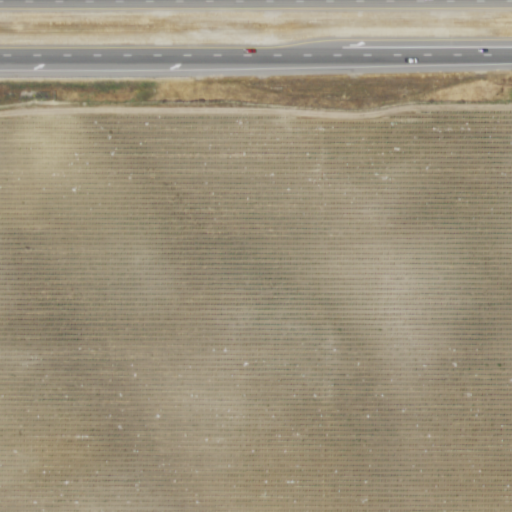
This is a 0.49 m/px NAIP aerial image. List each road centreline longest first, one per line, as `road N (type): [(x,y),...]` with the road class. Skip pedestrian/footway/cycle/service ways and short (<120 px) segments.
road 1 (trunk): [(0,55),(511,54)]
road 2 (trunk): [(511,2),(0,2)]
road 3 (track): [(511,114),(64,119),(46,127)]
road 4 (track): [(46,127),(53,211),(42,224),(0,224),(46,127)]
